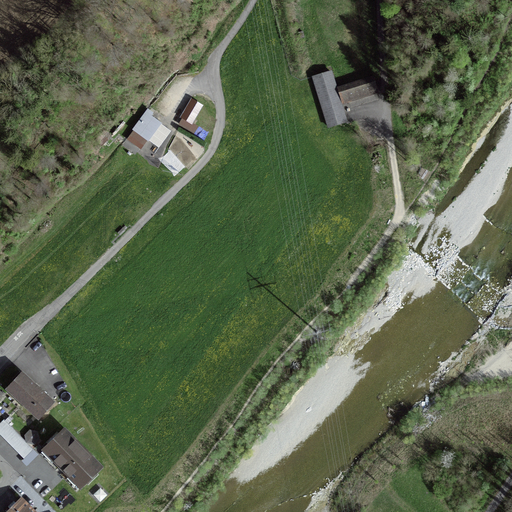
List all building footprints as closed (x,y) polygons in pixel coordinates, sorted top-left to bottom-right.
[(313,77),(328,128),(345,123),(340,104),(330,72),(313,77)] [(355,84),(338,89),(343,102),(375,93),(373,79),(355,84)] [(201,106),(192,101),(181,119),(190,124),(201,106)] [(151,114),(149,112),(134,131),(156,147),(168,130),(149,117),(151,114)] [(7,389),(38,417),(52,402),(37,389),(39,387),(35,384),(34,385),(21,374),(7,389)] [(3,420),(0,423),(0,434),(24,459),(33,450),(3,420)] [(63,430),(44,450),(80,487),(100,468),(63,430)] [(33,511),(21,499),(7,511),(33,511)]
